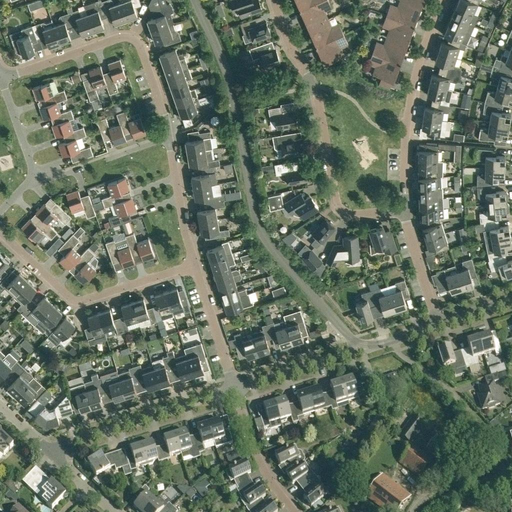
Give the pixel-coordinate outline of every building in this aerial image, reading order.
[(100,17),(106,15),(101,1),(100,0),(98,0),(95,1),(84,5),(84,6),(87,14),(93,31),(104,27),(100,17)] [(105,0),(101,1),(106,15),(112,13),(115,23),(126,19),(120,2),(114,4),(112,0),(105,0)] [(119,0),(120,2),(126,19),(137,15),(134,5),(140,3),(139,0),(119,0)] [(154,8),(155,10),(157,17),(155,18),(153,18),(147,20),(151,31),(173,24),(174,23),(170,13),(172,12),(173,10),(171,5),(169,4),(167,4),(162,6),(159,0),(150,0),(148,5),(154,8)] [(258,0),(231,0),(230,0),(234,12),(239,10),(241,17),(262,9),(258,0)] [(295,0),(300,10),(321,0),(295,0)] [(332,8),(328,0),(321,0),(300,10),(308,28),(332,17),(327,19),(323,11),(331,7),(331,8),(332,8)] [(390,4),(386,15),(414,26),(421,7),(402,0),(401,0),(398,8),(390,5),(391,4),(390,4)] [(478,4),(467,0),(458,0),(456,6),(473,14),(478,4)] [(38,8),(35,1),(27,4),(30,11),(38,8)] [(87,14),(84,6),(78,8),(79,9),(68,13),(73,27),(78,25),(82,35),(93,31),(87,14)] [(471,19),(473,14),(456,6),(452,16),(474,25),(476,22),(475,20),(471,19)] [(54,26),(60,43),(71,39),(67,29),(73,27),(68,13),(60,16),(58,19),(60,24),(54,26)] [(407,44),(414,26),(386,15),(382,26),(382,27),(383,25),(391,28),(387,37),(382,35),(407,44)] [(474,25),(452,16),(448,25),(470,35),(474,25)] [(332,17),(308,28),(316,46),(343,34),(339,23),(338,23),(338,24),(331,28),(327,20),(332,17)] [(255,26),(253,19),(240,24),(243,33),(249,31),(253,40),(270,34),(266,22),(255,26)] [(58,43),(60,43),(54,26),(52,21),(46,23),(43,22),(41,22),(35,25),(39,38),(40,38),(45,36),(49,46),(50,46),(51,47),(52,48),(58,46),(59,45),(58,43)] [(155,42),(163,40),(165,39),(167,45),(181,40),(178,31),(175,30),(173,24),(151,31),(155,42)] [(470,35),(448,25),(444,35),(449,37),(461,42),(466,44),(470,35)] [(23,56),(35,51),(31,41),(37,39),(32,26),(21,29),(23,36),(11,40),(15,52),(23,56)] [(224,31),(226,36),(233,33),(231,28),(224,31)] [(197,30),(190,32),(192,39),(198,37),(199,36),(197,30)] [(348,45),(343,34),(316,46),(324,65),(344,56),(344,55),(343,56),(340,47),(347,44),(348,45)] [(376,42),(372,53),(400,63),(407,44),(382,35),(387,37),(384,46),(376,43),(377,42),(376,42)] [(464,50),(466,44),(461,42),(449,37),(447,44),(441,42),(438,52),(456,58),(459,48),(464,50)] [(486,42),(480,39),(476,48),(482,51),(486,42)] [(280,62),(275,48),(265,52),(263,44),(249,49),(253,59),(259,57),(263,68),(265,68),(266,69),(272,67),(273,65),(280,62)] [(159,55),(163,65),(184,58),(183,53),(177,55),(175,49),(159,55)] [(507,56),(503,54),(498,67),(510,71),(511,65),(511,52),(509,51),(507,56)] [(441,64),(439,69),(452,73),(460,75),(462,71),(459,67),(454,65),(456,58),(438,52),(435,62),(441,64)] [(393,82),(400,63),(372,53),(368,64),(369,63),(377,66),(374,74),(373,74),(372,75),(393,82)] [(167,75),(183,70),(188,68),(184,58),(163,65),(167,75)] [(111,72),(103,75),(106,84),(109,94),(118,91),(115,81),(126,77),(120,60),(108,64),(111,72)] [(511,78),(508,77),(510,71),(498,67),(493,65),(491,72),(493,73),(492,77),(494,77),(499,80),(497,86),(511,90),(511,78)] [(91,79),(83,82),(90,101),(91,100),(94,110),(102,107),(95,88),(106,84),(103,75),(100,66),(89,71),(91,79)] [(167,75),(170,85),(186,80),(192,78),(188,68),(183,70),(167,75)] [(460,75),(452,73),(439,69),(437,75),(432,74),(429,84),(448,89),(450,81),(455,82),(459,80),(460,75)] [(73,82),(81,80),(78,73),(71,76),(73,82)] [(186,80),(170,85),(174,96),(190,90),(186,80)] [(67,99),(64,90),(54,93),(50,82),(33,88),(37,100),(45,97),(47,105),(48,105),(57,102),(60,101),(67,99)] [(452,90),(448,89),(429,84),(427,94),(433,96),(432,102),(444,104),(448,105),(452,90)] [(511,102),(511,90),(497,86),(496,92),(489,92),(488,91),(484,102),(500,106),(501,99),(511,102)] [(174,96),(177,106),(199,98),(195,88),(190,90),(174,96)] [(197,111),(195,105),(200,104),(201,104),(208,101),(209,103),(214,101),(212,94),(207,96),(199,98),(177,106),(175,107),(178,117),(197,111)] [(44,119),(50,117),(52,117),(54,124),(69,119),(69,120),(74,118),(71,109),(60,113),(59,108),(62,107),(60,101),(57,102),(48,105),(47,105),(39,108),(44,119)] [(114,104),(116,112),(123,109),(121,101),(114,104)] [(452,106),(448,105),(444,104),(432,102),(430,108),(424,107),(423,117),(442,120),(443,112),(447,111),(450,109),(452,106)] [(490,116),(489,122),(509,125),(510,114),(499,112),(500,106),(484,102),(483,113),(485,113),(490,116)] [(270,121),(276,120),(277,128),(297,125),(294,111),(282,113),(281,106),(268,109),(270,121)] [(116,114),(120,124),(123,133),(124,133),(131,130),(134,138),(146,134),(140,117),(129,121),(125,111),(116,114)] [(423,117),(422,128),(427,129),(427,135),(444,136),(446,121),(442,120),(423,117)] [(120,124),(109,128),(106,118),(97,121),(104,140),(112,137),(115,145),(127,141),(124,133),(123,133),(120,124)] [(76,139),(86,135),(83,127),(73,130),(69,120),(69,119),(54,124),(52,125),(56,137),(64,134),(67,142),(76,139)] [(482,129),(480,128),(478,139),(494,141),(495,135),(507,137),(509,125),(489,122),(488,128),(482,129)] [(198,139),(189,141),(185,141),(186,143),(184,144),(185,151),(187,152),(187,153),(211,149),(212,149),(211,137),(210,131),(197,133),(198,139)] [(300,140),(297,141),(293,141),(293,140),(291,139),(290,133),(272,136),(274,148),(277,150),(282,149),(283,157),(302,153),(300,140)] [(71,154),(74,162),(93,155),(90,146),(80,150),(76,139),(67,142),(59,144),(63,156),(71,154)] [(434,142),(434,145),(425,144),(419,143),(419,150),(418,160),(438,161),(438,150),(438,148),(454,150),(454,162),(460,162),(461,145),(456,144),(434,142)] [(202,162),(203,168),(216,166),(220,165),(219,159),(213,160),(211,149),(187,153),(189,164),(202,162)] [(485,168),(505,168),(505,156),(493,156),(493,150),(478,149),(477,160),(479,160),(485,162),(485,168)] [(304,168),(298,170),(297,160),(274,164),(276,175),(286,173),(288,184),(307,181),(304,168)] [(424,178),(441,176),(442,176),(443,161),(438,161),(418,160),(418,171),(424,171),(424,178)] [(217,172),(216,166),(203,168),(204,174),(191,176),(193,188),(216,184),(214,172),(217,172)] [(477,186),(493,186),(492,179),(504,180),(505,168),(485,168),(485,174),(479,175),(477,175),(477,183),(472,183),(472,187),(477,186)] [(442,187),(441,176),(424,178),(418,178),(418,188),(442,187)] [(105,207),(115,204),(115,203),(124,200),(121,192),(129,190),(125,178),(108,184),(112,195),(101,199),(105,207)] [(208,197),(209,203),(226,200),(225,194),(218,195),(216,184),(193,188),(195,199),(208,197)] [(486,199),(486,204),(506,203),(506,202),(507,201),(508,200),(508,194),(506,192),(505,193),(505,191),(493,192),(493,186),(477,186),(477,189),(478,196),(481,199),(486,199)] [(442,197),(442,187),(418,188),(419,199),(442,197)] [(77,215),(85,212),(87,218),(96,214),(89,195),(81,198),(80,197),(78,190),(66,194),(72,211),(73,211),(74,214),(77,215)] [(309,196),(305,199),(301,193),(285,203),(292,215),(293,213),(294,214),(301,216),(302,216),(303,218),(318,208),(314,202),(313,202),(309,196)] [(280,194),(267,197),(270,211),(283,207),(280,194)] [(132,197),(124,200),(115,203),(115,204),(118,214),(108,218),(111,227),(131,220),(128,212),(136,209),(132,197)] [(442,197),(419,199),(419,209),(443,207),(442,197)] [(197,211),(199,222),(217,219),(215,208),(225,206),(224,200),(226,200),(209,203),(210,208),(197,211)] [(44,204),(36,213),(42,219),(42,218),(49,225),(57,216),(65,224),(71,217),(56,203),(51,209),(44,204)] [(506,204),(506,203),(486,204),(487,210),(481,213),(479,213),(480,224),(483,224),(496,222),(495,215),(507,214),(507,213),(508,213),(509,211),(509,205),(507,203),(506,204)] [(443,207),(419,209),(420,219),(426,219),(439,218),(443,218),(443,207)] [(51,239),(52,237),(56,241),(61,236),(49,225),(42,218),(42,219),(36,224),(30,218),(21,228),(35,240),(43,231),(51,239)] [(316,248),(335,227),(333,225),(333,224),(331,221),(329,221),(325,218),(312,233),(317,237),(311,244),(316,248)] [(439,218),(426,219),(428,227),(422,229),(425,239),(444,233),(439,218)] [(214,232),(215,237),(230,235),(228,229),(219,231),(217,219),(199,222),(201,234),(214,232)] [(122,223),(126,234),(132,232),(129,221),(122,223)] [(497,228),(496,222),(483,224),(484,230),(483,231),(485,242),(511,237),(508,225),(497,228)] [(370,230),(372,239),(369,240),(370,254),(377,252),(375,248),(383,246),(385,253),(396,249),(392,237),(387,239),(382,226),(370,230)] [(457,229),(460,244),(468,242),(465,226),(457,229)] [(125,236),(128,246),(129,246),(132,255),(140,252),(143,260),(154,256),(148,239),(137,243),(134,233),(125,236)] [(444,233),(425,239),(429,249),(435,247),(436,252),(449,248),(444,233)] [(68,269),(74,263),(81,256),(80,256),(72,248),(80,240),(73,234),(59,248),(65,254),(59,261),(68,269)] [(344,245),(340,245),(339,248),(334,246),(333,246),(326,261),(335,265),(337,260),(358,259),(357,237),(356,236),(345,237),(344,238),(344,245)] [(485,242),(489,260),(503,257),(501,251),(511,248),(511,243),(511,237),(485,242)] [(129,246),(128,246),(118,250),(114,240),(105,243),(112,262),(120,259),(123,267),(135,263),(132,255),(129,246)] [(210,260),(226,255),(232,253),(228,241),(222,243),(222,244),(207,249),(210,260)] [(94,242),(89,247),(94,252),(99,246),(94,242)] [(80,268),(74,275),(83,283),(96,270),(87,262),(94,254),(88,248),(80,256),(81,256),(74,263),(80,268)] [(302,258),(313,270),(322,262),(311,250),(302,258)] [(0,280),(6,274),(2,270),(9,262),(10,261),(5,256),(4,258),(0,254),(0,280)] [(210,260),(213,270),(229,265),(226,255),(210,260)] [(503,257),(489,260),(488,261),(491,272),(493,271),(499,271),(501,277),(511,273),(511,274),(511,260),(505,263),(503,257)] [(457,271),(462,289),(464,288),(466,291),(472,289),(473,285),(470,275),(476,273),(471,258),(462,261),(462,263),(462,269),(457,271)] [(231,270),(229,265),(213,270),(217,281),(240,273),(239,270),(236,269),(231,270)] [(436,271),(436,273),(437,275),(434,276),(437,284),(440,283),(440,284),(448,282),(451,292),(462,289),(457,271),(455,265),(436,271)] [(0,292),(4,288),(13,296),(28,280),(19,272),(10,282),(6,278),(0,283),(0,292)] [(217,281),(220,291),(236,286),(235,281),(240,280),(241,276),(240,273),(217,281)] [(27,298),(28,297),(36,288),(28,280),(13,296),(21,304),(17,309),(21,313),(23,311),(31,302),(27,298)] [(396,291),(390,293),(395,310),(406,306),(403,296),(409,295),(404,280),(395,283),(395,285),(396,291)] [(220,291),(223,301),(248,293),(246,288),(238,291),(236,286),(220,291)] [(287,295),(283,286),(272,290),(275,299),(287,295)] [(380,287),(370,290),(375,305),(381,304),(384,314),(395,310),(390,293),(384,295),(381,289),(380,287)] [(177,288),(166,291),(173,314),(184,311),(185,312),(190,310),(187,298),(181,300),(177,288)] [(361,294),(362,296),(362,302),(356,304),(359,313),(357,314),(359,320),(361,319),(361,321),(373,317),(369,307),(375,305),(370,290),(361,294)] [(159,307),(153,309),(157,321),(163,319),(160,312),(165,310),(166,315),(168,316),(173,314),(166,291),(155,295),(159,307)] [(227,312),(242,307),(242,308),(253,304),(252,301),(250,302),(248,293),(223,301),(227,312)] [(45,296),(37,305),(36,306),(31,302),(23,311),(27,316),(32,310),(41,318),(53,305),(45,296)] [(147,311),(147,309),(143,298),(132,302),(138,319),(139,325),(150,321),(151,323),(157,321),(153,309),(147,311)] [(125,318),(119,320),(123,332),(129,330),(127,323),(138,319),(132,302),(121,305),(125,318)] [(43,333),(44,332),(48,336),(52,332),(57,327),(57,326),(53,322),(62,313),(53,305),(41,318),(34,325),(35,325),(36,325),(43,332),(43,333)] [(117,334),(123,332),(119,320),(114,322),(110,309),(99,312),(104,330),(105,329),(107,335),(112,334),(110,328),(115,326),(117,334)] [(300,311),(295,313),(283,316),(285,322),(292,343),(303,340),(299,327),(305,325),(300,311)] [(87,316),(91,326),(91,329),(85,331),(88,339),(93,338),(94,336),(93,333),(96,333),(97,336),(100,338),(103,337),(104,334),(103,330),(104,330),(99,312),(87,316)] [(66,335),(67,333),(75,325),(66,317),(57,326),(57,327),(52,332),(48,336),(57,344),(59,341),(64,346),(71,339),(66,335)] [(163,319),(157,321),(162,336),(168,334),(163,319)] [(267,324),(271,336),(277,334),(281,347),(282,346),(283,349),(292,346),(291,343),(292,343),(285,322),(283,321),(274,323),(273,322),(267,324)] [(263,330),(252,333),(259,354),(270,350),(266,337),(271,336),(267,324),(262,326),(263,330)] [(329,336),(326,328),(320,330),(322,338),(329,336)] [(483,355),(494,351),(496,356),(502,354),(498,342),(492,344),(489,334),(488,334),(488,332),(479,335),(480,337),(478,337),(483,355)] [(243,345),(247,356),(247,357),(259,354),(252,333),(241,337),(240,333),(234,334),(238,346),(243,345)] [(470,351),(464,353),(469,368),(479,365),(478,363),(478,356),(483,355),(478,337),(467,341),(470,351)] [(186,354),(193,375),(194,376),(196,377),(202,375),(203,373),(202,372),(204,371),(200,359),(205,357),(201,343),(195,345),(197,351),(186,354)] [(436,352),(438,358),(440,358),(444,367),(450,366),(453,371),(466,367),(461,354),(453,357),(449,346),(438,350),(438,352),(436,352)] [(166,352),(168,356),(172,368),(177,366),(181,378),(183,378),(183,379),(185,381),(191,379),(192,377),(191,375),(193,375),(186,354),(175,358),(172,350),(166,352)] [(166,369),(172,368),(168,356),(151,361),(152,365),(159,386),(170,382),(166,369)] [(3,358),(0,361),(0,377),(8,370),(12,374),(21,365),(16,360),(11,366),(3,358)] [(140,364),(134,366),(138,378),(144,376),(148,389),(159,386),(152,365),(141,368),(140,364)] [(15,395),(16,396),(28,382),(33,377),(33,376),(32,374),(30,372),(28,371),(21,365),(12,374),(16,378),(7,388),(8,389),(7,391),(13,397),(15,395)] [(133,380),(138,378),(134,366),(128,368),(129,370),(118,373),(120,379),(125,396),(137,393),(133,380)] [(505,372),(498,374),(500,382),(506,381),(508,380),(507,378),(505,372)] [(84,382),(86,390),(92,407),(103,403),(99,391),(105,389),(100,375),(101,377),(98,378),(97,373),(91,375),(92,380),(84,382)] [(106,373),(100,375),(105,389),(110,387),(114,400),(125,396),(120,379),(109,383),(106,373)] [(400,384),(396,373),(384,378),(387,388),(400,384)] [(480,401),(480,402),(482,409),(487,408),(489,409),(494,407),(495,405),(500,403),(493,382),(499,381),(496,374),(484,378),(487,384),(479,387),(483,399),(481,399),(481,400),(480,400),(480,401)] [(28,382),(16,396),(24,404),(33,394),(38,398),(46,389),(33,377),(28,382)] [(352,378),(341,381),(348,401),(353,400),(354,397),(357,396),(359,402),(366,400),(360,384),(355,386),(352,378)] [(333,393),(327,395),(331,407),(332,411),(338,409),(336,403),(339,401),(342,403),(348,401),(341,381),(330,385),(333,393)] [(92,407),(86,390),(84,382),(67,388),(71,400),(77,398),(81,411),(92,407)] [(319,388),(308,392),(314,412),(319,410),(321,407),(324,406),(325,409),(331,407),(327,395),(321,397),(319,388)] [(306,412),(309,414),(314,412),(308,392),(296,395),(299,404),(293,406),(297,418),(303,416),(302,413),(306,412)] [(28,409),(41,422),(43,423),(42,424),(42,425),(42,426),(43,427),(44,428),(45,428),(46,428),(47,428),(48,427),(48,426),(48,425),(48,424),(48,423),(50,422),(50,423),(59,421),(57,415),(72,410),(67,394),(54,407),(49,409),(38,399),(39,398),(38,398),(28,409)] [(285,399),(274,403),(281,423),(286,421),(287,418),(291,417),(293,423),(299,422),(297,418),(293,406),(288,408),(285,399)] [(281,426),(281,423),(274,403),(263,406),(266,415),(260,417),(261,419),(255,421),(257,429),(263,427),(264,429),(271,426),(274,428),(281,426)] [(375,436),(385,420),(378,416),(369,432),(375,436)] [(411,444),(426,425),(414,416),(399,435),(411,444)] [(495,419),(489,424),(494,431),(500,426),(495,419)] [(208,424),(214,444),(216,448),(233,443),(227,427),(222,429),(219,420),(208,424)] [(197,427),(199,434),(200,436),(194,438),(199,454),(205,452),(203,445),(206,444),(209,446),(214,444),(208,424),(197,427)] [(337,428),(328,432),(331,439),(340,436),(337,428)] [(0,452),(3,456),(13,445),(1,434),(1,433),(2,432),(2,431),(1,431),(1,430),(0,429),(0,452)] [(200,456),(199,454),(194,438),(188,440),(186,431),(174,434),(181,455),(189,452),(191,457),(194,458),(200,456)] [(363,433),(357,443),(367,448),(372,438),(363,433)] [(160,448),(164,461),(170,459),(169,456),(173,455),(176,456),(181,455),(174,434),(163,438),(166,447),(160,448)] [(436,436),(427,448),(436,454),(445,443),(436,436)] [(346,440),(343,445),(349,449),(352,444),(346,440)] [(141,445),(147,465),(152,464),(154,461),(158,460),(158,462),(164,461),(160,448),(155,450),(152,442),(141,445)] [(142,467),(147,465),(141,445),(130,449),(133,457),(127,459),(131,471),(137,469),(136,467),(139,466),(142,467)] [(286,465),(291,471),(304,462),(304,458),(300,452),(297,451),(295,445),(275,456),(280,466),(286,463),(286,465)] [(412,445),(399,462),(419,477),(432,460),(423,453),(412,445)] [(356,447),(353,452),(360,457),(363,451),(356,447)] [(241,458),(239,452),(226,456),(228,462),(241,458)] [(104,459),(103,457),(101,454),(92,460),(92,461),(90,462),(90,461),(89,461),(89,460),(88,460),(87,460),(86,460),(85,460),(85,461),(84,462),(84,463),(84,464),(85,465),(86,465),(86,466),(87,466),(89,465),(96,477),(110,468),(114,466),(115,470),(122,468),(118,455),(104,459)] [(236,485),(238,489),(249,483),(246,478),(245,475),(251,472),(245,462),(225,471),(228,477),(233,479),(236,485)] [(292,484),(295,482),(297,481),(303,488),(316,477),(314,475),(308,474),(306,471),(307,466),(304,462),(291,471),(285,475),(292,484)] [(62,492),(51,481),(47,486),(37,476),(28,487),(34,493),(39,489),(46,496),(42,500),(52,510),(64,497),(64,498),(65,498),(66,498),(67,498),(68,498),(68,497),(69,496),(69,495),(68,495),(68,494),(67,493),(66,492),(65,492),(65,493),(64,493),(63,493),(63,494),(61,493),(62,492)] [(387,511),(397,511),(410,497),(383,476),(366,496),(387,511)] [(308,494),(306,496),(303,498),(311,507),(328,493),(324,489),(319,488),(318,487),(321,484),(316,477),(303,488),(308,494)] [(14,484),(9,480),(4,485),(9,489),(14,484)] [(194,488),(202,498),(208,494),(205,489),(209,486),(205,480),(194,488)] [(259,486),(255,488),(253,490),(249,483),(238,489),(236,490),(241,498),(243,497),(244,499),(243,504),(246,509),(260,500),(265,496),(259,486)] [(9,490),(15,495),(18,491),(13,486),(9,490)] [(140,500),(139,501),(134,507),(136,509),(136,511),(144,511),(155,501),(147,493),(149,490),(145,486),(142,489),(137,494),(136,495),(140,500)] [(158,497),(155,501),(144,511),(168,511),(173,508),(169,503),(167,505),(158,497)] [(277,511),(270,503),(265,507),(260,500),(246,509),(248,511),(277,511)] [(458,506),(462,511),(464,511),(471,508),(466,501),(458,506)] [(212,511),(214,510),(219,508),(216,502),(209,506),(212,511)]
